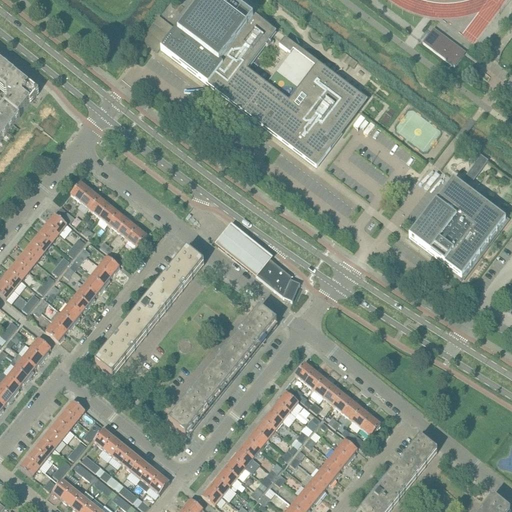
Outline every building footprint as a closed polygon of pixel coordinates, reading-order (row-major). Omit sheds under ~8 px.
[(266,86),(244,69),(270,34),(225,0),(204,0),(172,43),(169,41),(161,52),(316,170),(331,151),(328,149),(362,104),(283,44),(279,48),(289,55),(266,86)] [(159,18),(141,41),(144,43),(157,53),(175,30),(159,18)] [(464,56),(432,32),(422,44),(454,68),(464,56)] [(357,65),(345,55),(340,61),(353,71),(357,65)] [(15,75),(0,63),(0,87),(6,92),(7,104),(0,113),(0,142),(18,120),(18,119),(30,104),(30,105),(38,95),(28,86),(28,87),(14,76),(15,75)] [(505,222),(453,182),(409,240),(461,280),(479,257),(505,222)] [(71,197),(80,205),(90,192),(87,190),(88,188),(82,184),(81,185),(81,184),(71,197)] [(94,195),(90,192),(80,205),(90,213),(101,199),(95,194),(94,195)] [(90,213),(99,220),(109,207),(106,205),(107,204),(101,199),(90,213)] [(108,228),(120,214),(113,209),(112,210),(109,207),(99,220),(108,228)] [(66,223),(70,217),(61,209),(56,215),(66,223)] [(129,221),(120,214),(108,228),(112,230),(118,235),(129,221)] [(55,217),(47,227),(59,237),(67,227),(55,217)] [(66,223),(70,226),(74,220),(70,217),(66,223)] [(139,229),(129,221),(118,235),(127,243),(139,229)] [(52,246),(59,237),(47,227),(39,236),(52,246)] [(81,235),(85,238),(89,232),(85,229),(81,235)] [(144,234),(139,229),(127,243),(137,250),(147,238),(143,235),(144,234)] [(231,229),(215,249),(257,282),(273,262),(271,261),(231,229)] [(93,235),(89,232),(85,238),(88,241),(93,235)] [(39,236),(32,246),(44,256),(52,246),(39,236)] [(79,252),(84,245),(79,241),(73,248),(79,252)] [(103,253),(108,247),(104,244),(100,250),(103,253)] [(37,265),(44,256),(32,246),(24,255),(37,265)] [(112,250),(108,247),(103,253),(107,256),(112,250)] [(73,260),(79,252),(73,248),(67,255),(73,260)] [(84,251),(80,255),(86,260),(90,255),(84,251)] [(204,266),(187,252),(129,324),(127,324),(118,334),(119,339),(115,344),(110,345),(107,348),(108,350),(95,365),(112,379),(204,266)] [(29,274),(37,265),(24,255),(17,264),(29,274)] [(80,255),(73,264),(79,268),(86,260),(80,255)] [(63,271),(69,264),(64,259),(58,267),(63,271)] [(107,259),(99,269),(111,279),(114,276),(115,277),(120,271),(119,270),(119,269),(107,259)] [(118,265),(122,268),(127,263),(123,259),(118,265)] [(290,278),(273,265),(269,262),(256,278),(283,300),(282,300),(288,302),(292,304),(300,287),(295,284),(291,283),(291,282),(291,281),(291,280),(291,279),(290,279),(290,278)] [(22,284),(29,274),(17,264),(9,274),(22,284)] [(58,279),(63,271),(58,267),(52,274),(58,279)] [(69,269),(66,273),(71,278),(75,274),(69,269)] [(91,278),(105,289),(110,283),(109,282),(111,279),(99,269),(91,278)] [(68,281),(71,278),(66,273),(63,277),(68,281)] [(9,274),(1,283),(14,293),(22,284),(9,274)] [(48,290),(54,283),(48,278),(43,285),(48,290)] [(91,278),(84,288),(96,298),(99,295),(100,296),(105,289),(91,278)] [(0,297),(6,303),(14,293),(1,283),(0,284),(0,297)] [(42,297),(48,290),(43,285),(37,293),(42,297)] [(54,288),(51,292),(56,296),(59,292),(54,288)] [(84,288),(76,297),(90,308),(95,302),(94,301),(96,298),(84,288)] [(50,297),(47,300),(51,303),(53,300),(56,296),(51,292),(48,295),(50,297)] [(33,309),(39,302),(33,297),(28,304),(33,309)] [(76,297),(69,306),(81,316),(84,313),(85,314),(90,308),(76,297)] [(27,316),(33,309),(28,304),(22,311),(27,316)] [(468,314),(472,309),(466,304),(462,310),(468,314)] [(39,306),(35,310),(41,315),(44,311),(39,306)] [(69,306),(61,315),(75,327),(80,321),(79,320),(81,316),(69,306)] [(38,318),(41,315),(35,310),(32,314),(38,318)] [(168,424),(185,438),(198,423),(200,423),(203,420),(202,415),(206,410),(211,409),(219,399),(219,397),(277,325),(260,311),(168,424)] [(61,315),(53,325),(66,335),(69,332),(70,333),(75,327),(61,315)] [(12,324),(6,331),(11,336),(17,329),(12,324)] [(46,334),(59,345),(59,344),(60,345),(65,339),(64,338),(66,335),(53,325),(46,334)] [(0,338),(6,343),(11,336),(6,331),(0,338)] [(20,341),(14,337),(11,341),(15,344),(16,346),(20,341)] [(6,347),(10,350),(15,344),(11,341),(6,347)] [(48,354),(50,351),(38,341),(31,350),(44,361),(49,356),(48,354)] [(31,350),(23,360),(35,370),(38,367),(39,368),(44,361),(31,350)] [(17,356),(10,365),(15,369),(29,380),(34,374),(33,373),(35,370),(23,360),(17,356)] [(305,365),(295,378),(304,386),(315,373),(311,370),(312,369),(306,364),(305,365)] [(15,369),(8,379),(20,389),(23,386),(24,387),(29,380),(15,369)] [(318,375),(315,373),(304,386),(314,393),(325,379),(319,374),(318,375)] [(20,389),(8,379),(0,388),(14,399),(19,393),(18,392),(20,389)] [(331,384),(325,379),(314,393),(323,401),(333,388),(330,386),(331,384)] [(9,405),(14,399),(0,388),(0,387),(0,403),(5,408),(8,404),(9,405)] [(337,391),(333,388),(323,401),(332,408),(344,394),(338,389),(337,391)] [(294,398),(299,393),(295,390),(290,395),(294,398)] [(294,398),(298,401),(303,396),(299,393),(294,398)] [(350,399),(344,394),(332,408),(342,416),(352,403),(349,401),(350,399)] [(282,397),(277,404),(295,419),(303,409),(298,405),(286,395),(283,399),(282,397)] [(355,406),(352,403),(342,416),(351,423),(362,409),(356,405),(355,406)] [(72,404),(65,413),(77,424),(85,414),(72,404)] [(273,411),(270,414),(283,424),(289,429),(296,420),(295,419),(277,404),(272,410),(273,411)] [(313,413),(318,408),(314,405),(309,410),(313,413)] [(313,413),(317,416),(321,411),(318,408),(313,413)] [(369,414),(362,409),(351,423),(360,431),(371,418),(368,416),(369,414)] [(65,413),(57,423),(70,433),(72,430),(74,428),(77,424),(65,413)] [(283,424),(270,414),(268,417),(266,416),(261,422),(275,433),(283,424)] [(317,427),(320,423),(314,418),(311,422),(317,427)] [(374,421),(371,418),(360,431),(370,439),(380,426),(381,424),(375,420),(374,421)] [(332,428),(336,423),(332,420),(328,425),(332,428)] [(258,430),(255,433),(268,443),(275,433),(261,422),(256,429),(258,430)] [(57,423),(50,432),(62,442),(70,433),(57,423)] [(340,426),(336,423),(332,428),(336,431),(340,426)] [(95,425),(89,433),(94,437),(100,430),(95,425)] [(322,425),(319,429),(325,433),(328,429),(322,425)] [(302,433),(299,437),(305,442),(308,438),(312,432),(306,427),(302,433)] [(351,443),(355,437),(346,430),(341,436),(351,443)] [(112,441),(113,439),(103,431),(93,444),(103,452),(112,441)] [(50,432),(42,441),(55,452),(62,442),(50,432)] [(94,437),(89,433),(83,440),(89,444),(94,437)] [(268,443),(255,433),(253,436),(251,435),(246,441),(260,452),(268,443)] [(315,434),(307,443),(313,448),(320,439),(320,438),(315,434)] [(296,441),(291,447),(297,451),(302,446),(305,442),(299,437),(296,441)] [(351,443),(354,446),(359,440),(355,437),(351,443)] [(103,452),(112,460),(122,447),(113,439),(112,441),(103,452)] [(42,441),(35,451),(47,461),(55,452),(42,441)] [(243,448),(240,452),(252,462),(260,452),(246,441),(241,447),(243,448)] [(390,511),(437,454),(420,441),(361,511),(390,511)] [(345,442),(337,452),(350,463),(355,457),(354,456),(357,452),(345,442)] [(307,443),(304,448),(310,452),(313,448),(307,443)] [(79,456),(85,449),(80,444),(74,452),(79,456)] [(132,454),(122,447),(112,460),(121,467),(132,454)] [(35,451),(27,460),(40,470),(47,461),(35,451)] [(79,456),(74,452),(68,459),(74,463),(79,456)] [(236,454),(231,460),(245,471),(250,475),(252,477),(259,467),(252,462),(240,452),(237,455),(236,454)] [(290,461),(293,456),(287,452),(284,456),(290,461)] [(345,469),(350,463),(337,452),(329,461),(342,471),(344,468),(345,469)] [(305,457),(300,453),(295,458),(300,462),(305,457)] [(121,467),(131,475),(141,462),(132,454),(121,467)] [(290,461),(284,456),(281,460),(286,465),(290,461)] [(88,470),(93,464),(86,458),(81,464),(88,470)] [(292,462),(298,467),(301,463),(300,462),(295,458),(292,462)] [(32,480),(40,470),(27,460),(19,470),(32,480)] [(227,467),(225,470),(237,480),(238,480),(242,484),(250,475),(245,471),(231,460),(226,466),(227,467)] [(329,461),(322,470),(335,482),(340,475),(339,474),(342,471),(329,461)] [(151,469),(141,462),(131,475),(140,482),(151,469)] [(292,462),(289,466),(294,471),(298,467),(292,462)] [(64,475),(70,468),(64,463),(59,470),(64,475)] [(88,470),(96,476),(100,470),(93,464),(88,470)] [(75,472),(82,478),(86,472),(79,466),(75,472)] [(140,482),(150,490),(160,477),(151,469),(140,482)] [(64,475),(59,470),(53,478),(58,482),(64,475)] [(230,490),(237,480),(225,470),(222,474),(221,473),(216,479),(230,490)] [(330,488),(335,482),(322,470),(314,480),(327,490),(329,487),(330,488)] [(272,471),(269,475),(274,479),(278,475),(272,471)] [(94,478),(86,472),(82,478),(89,484),(94,478)] [(107,485),(112,479),(104,473),(100,479),(107,485)] [(274,479),(269,475),(266,479),(271,483),(274,479)] [(150,490),(159,497),(169,485),(160,477),(150,490)] [(277,481),(283,485),(286,482),(280,477),(277,481)] [(66,478),(52,495),(62,503),(75,486),(76,485),(66,478)] [(265,478),(261,484),(267,489),(271,483),(266,479),(265,478)] [(112,488),(115,491),(119,485),(112,479),(107,485),(112,488)] [(212,486),(210,489),(222,499),(230,490),(216,479),(211,485),(212,486)] [(324,493),(327,490),(314,480),(307,489),(320,500),(325,494),(324,493)] [(105,487),(98,481),(93,487),(100,493),(105,487)] [(279,490),(283,485),(277,481),(274,485),(279,490)] [(49,494),(55,487),(49,482),(43,489),(49,494)] [(84,494),(75,486),(62,503),(71,510),(84,494)] [(112,493),(105,487),(100,493),(108,499),(112,493)] [(119,494),(126,500),(131,494),(123,488),(119,494)] [(214,509),(222,499),(210,489),(207,492),(206,491),(201,497),(202,498),(202,499),(214,509)] [(307,489),(299,498),(312,509),(314,505),(315,506),(320,500),(307,489)] [(257,490),(254,494),(259,498),(262,494),(257,490)] [(85,493),(84,494),(71,510),(73,511),(85,511),(91,505),(95,500),(85,493)] [(126,500),(133,506),(138,500),(131,494),(126,500)] [(259,498),(254,494),(251,497),(256,502),(259,498)] [(117,496),(112,502),(119,508),(124,502),(117,496)] [(262,500),(267,504),(270,501),(265,496),(262,500)] [(309,511),(312,509),(299,498),(292,508),(296,511),(309,511)] [(262,500),(259,504),(264,508),(267,504),(262,500)] [(508,511),(493,500),(482,511),(508,511)] [(185,508),(182,511),(202,511),(190,502),(188,501),(184,507),(185,508)] [(127,511),(131,508),(124,502),(119,508),(124,511),(127,511)] [(140,511),(146,511),(149,509),(142,503),(137,509),(140,511)]
